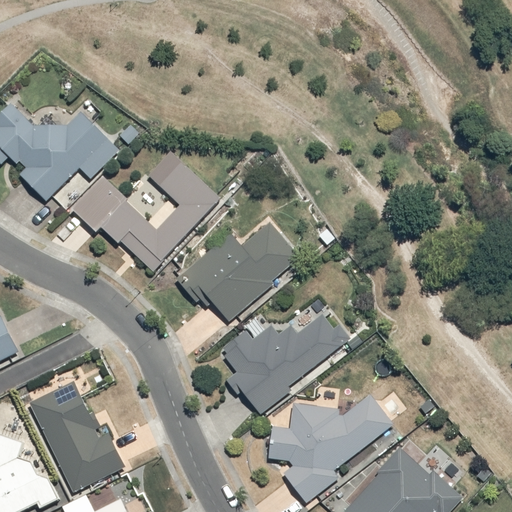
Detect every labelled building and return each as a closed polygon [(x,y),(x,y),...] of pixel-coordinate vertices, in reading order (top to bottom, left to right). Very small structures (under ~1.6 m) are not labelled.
[(125,150),(86,113),(73,126),(40,125),(17,104),(24,98),(17,92),(7,103),(12,107),(0,119),(0,124),(2,126),(0,127),(0,156),(7,162),(14,155),(23,163),(26,161),(31,166),(25,173),(52,198),(54,196),(69,209),(125,150)] [(108,175),(82,204),(157,271),(224,196),(174,150),(151,176),(183,205),(164,225),(108,175)] [(221,259),(184,290),(206,315),(214,308),(233,330),(305,269),(276,235),(232,272),(221,259)] [(0,360),(22,351),(6,317),(0,320),(0,360)] [(226,361),(240,379),(232,385),(241,398),(246,394),(261,416),(271,424),(297,403),(292,396),(352,349),(328,319),(302,339),(298,333),(285,343),(277,334),(259,349),(252,340),(226,361)] [(36,402),(75,488),(129,463),(114,432),(109,434),(83,380),(36,402)] [(277,427),(274,456),(297,460),(298,464),(289,470),(308,500),(345,479),(341,470),(398,424),(375,396),(351,416),(344,415),(345,410),(299,404),(296,429),(277,427)] [(0,511),(30,511),(45,507),(65,500),(55,472),(43,475),(34,461),(23,456),(29,441),(2,431),(0,435),(0,511)] [(410,443),(347,511),(441,511),(444,509),(446,511),(455,511),(470,497),(410,443)] [(134,511),(126,496),(94,511),(75,511),(134,511)]
